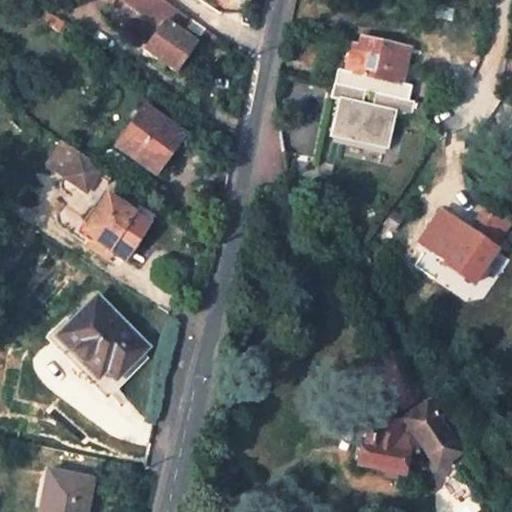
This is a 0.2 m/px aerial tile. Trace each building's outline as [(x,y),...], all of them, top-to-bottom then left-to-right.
[(145,49),(176,70),(193,43),(177,32),(181,26),(188,16),(168,3),(164,0),(105,0),(110,3),(111,0),(121,0),(161,26),(145,49)] [(48,25),(61,34),(67,25),(48,12),(44,18),(50,22),(48,25)] [(181,26),(196,36),(204,26),(188,16),(181,26)] [(204,26),(196,36),(210,45),(216,35),(204,26)] [(412,48),(362,36),(359,52),(350,49),(344,74),(370,80),(368,91),(394,97),(397,86),(402,86),(412,48)] [(368,91),(370,80),(344,74),(341,85),(368,91)] [(341,85),(338,99),(365,105),(368,91),(341,85)] [(391,111),(394,97),(368,91),(365,105),(338,99),(332,120),(342,122),(340,137),(376,145),(372,162),(398,168),(402,151),(389,148),(397,112),(391,111)] [(182,135),(142,107),(115,146),(158,177),(173,157),(168,154),(182,135)] [(62,142),(46,165),(63,177),(65,175),(79,153),(62,142)] [(65,175),(88,190),(102,169),(79,153),(65,175)] [(124,261),(152,217),(126,199),(121,205),(106,195),(88,222),(92,239),(87,246),(103,257),(108,250),(124,261)] [(473,221),(466,231),(447,218),(439,229),(431,223),(416,245),(422,250),(409,268),(425,279),(438,261),(469,282),(499,239),(473,221)] [(145,347),(95,296),(55,337),(105,387),(145,347)] [(428,379),(409,388),(417,402),(435,393),(428,379)] [(403,475),(407,453),(421,443),(438,469),(462,453),(446,427),(451,424),(437,396),(391,428),(379,427),(377,439),(375,451),(364,449),(359,451),(356,463),(358,466),(375,469),(375,471),(403,475)] [(377,439),(366,438),(364,449),(375,451),(377,439)] [(84,511),(91,480),(46,471),(37,511),(84,511)]
